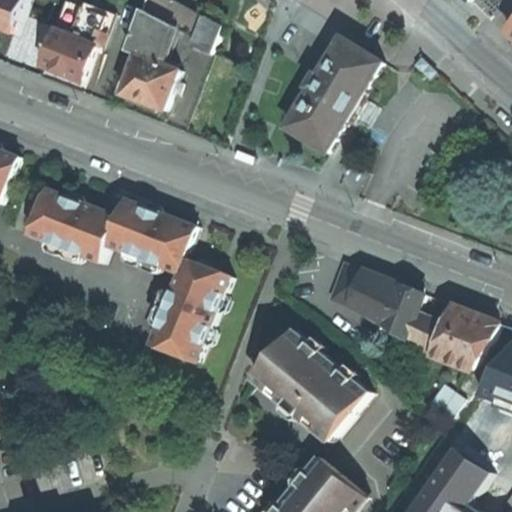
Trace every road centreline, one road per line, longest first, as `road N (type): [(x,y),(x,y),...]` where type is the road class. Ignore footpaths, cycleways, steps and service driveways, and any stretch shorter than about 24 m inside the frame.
road 1 (secondary): [(0,101),(511,292)]
road 2 (unknown): [(201,481),(168,476),(31,501),(0,493)]
